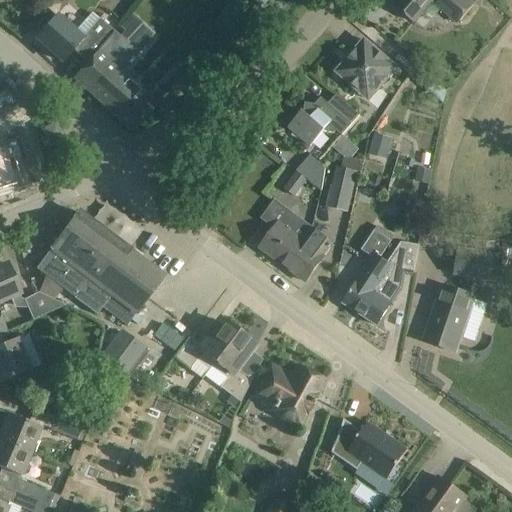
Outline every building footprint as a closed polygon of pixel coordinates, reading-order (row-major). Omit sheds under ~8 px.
[(250,0),(261,9),(267,0),(250,0)] [(457,26),(475,5),(468,0),(397,0),(393,5),(415,24),(433,2),(437,5),(435,7),(457,26)] [(57,20),(37,42),(50,53),(61,63),(63,64),(74,52),(88,65),(99,54),(116,69),(118,66),(120,68),(134,52),(132,51),(124,44),(119,40),(115,36),(98,20),(92,14),(79,28),(85,35),(80,41),(73,35),(57,20)] [(125,34),(119,40),(124,44),(141,25),(132,17),(120,29),(125,34)] [(367,99),(395,67),(363,39),(336,71),(367,99)] [(88,65),(75,81),(129,130),(132,133),(156,106),(116,69),(99,54),(88,65)] [(444,103),(447,90),(429,76),(422,85),(444,103)] [(292,138),(304,141),(310,146),(322,132),(334,134),(335,131),(341,137),(360,116),(336,96),(328,105),(321,98),(312,108),(305,108),(304,113),(303,112),(288,129),(293,134),(292,138)] [(54,126),(42,132),(51,147),(62,141),(54,126)] [(387,160),(393,138),(374,133),(367,155),(387,160)] [(359,151),(344,137),(333,148),(341,156),(352,158),(359,151)] [(8,146),(0,148),(0,191),(22,184),(16,165),(27,161),(20,138),(7,142),(8,146)] [(322,190),(325,169),(308,155),(295,171),(322,190)] [(336,166),(326,207),(348,212),(358,171),(361,172),(363,163),(343,158),(341,168),(336,166)] [(418,168),(415,182),(430,185),(432,170),(418,168)] [(294,197),(307,180),(296,172),(283,189),(294,197)] [(115,218),(120,201),(108,198),(104,215),(115,218)] [(290,210),(260,250),(283,267),(310,230),(309,229),(311,226),(290,210)] [(38,271),(78,301),(97,315),(102,309),(127,328),(137,316),(165,278),(142,261),(80,214),(38,271)] [(375,258),(344,305),(360,316),(367,304),(374,308),(380,298),(373,294),(383,278),(387,281),(390,276),(387,274),(391,267),(388,265),(379,259),(392,241),(374,229),(361,249),(375,258)] [(310,230),(283,267),(305,283),(324,258),(333,246),(310,230)] [(367,304),(360,316),(377,327),(401,290),(404,273),(414,275),(418,248),(401,245),(388,265),(391,267),(387,274),(390,276),(387,281),(383,278),(373,294),(380,298),(374,308),(367,304)] [(458,249),(453,277),(495,284),(496,282),(507,284),(509,269),(498,267),(500,256),(458,249)] [(21,300),(6,268),(0,270),(0,305),(11,301),(14,309),(27,309),(32,322),(66,307),(37,294),(24,301),(21,300)] [(424,342),(456,353),(474,300),(442,289),(424,342)] [(137,326),(142,320),(137,316),(132,322),(137,326)] [(189,340),(175,360),(191,372),(198,362),(210,371),(213,368),(213,369),(239,334),(238,333),(236,336),(217,322),(199,347),(189,340)] [(121,332),(101,358),(128,379),(148,353),(121,332)] [(213,369),(228,380),(221,389),(241,404),(252,382),(238,372),(257,347),(239,334),(213,369)] [(16,342),(0,348),(0,382),(1,384),(29,371),(16,342)] [(272,410),(270,414),(301,431),(326,384),(298,368),(292,379),(270,368),(253,400),(272,410)] [(85,419),(58,407),(54,418),(81,429),(85,419)] [(0,429),(3,431),(0,437),(0,441),(32,455),(42,430),(9,416),(8,419),(4,418),(0,427),(0,429)] [(49,429),(76,440),(81,429),(54,418),(49,429)] [(387,480),(407,451),(368,424),(361,434),(342,421),(332,454),(357,471),(363,464),(387,480)] [(0,470),(22,480),(32,455),(0,441),(0,470)] [(467,500),(438,479),(414,511),(467,511),(472,507),(465,502),(467,500)] [(54,496),(17,480),(12,492),(16,494),(49,508),(54,496)] [(47,511),(49,508),(16,494),(10,507),(23,511),(47,511)] [(271,495),(266,511),(296,511),(299,504),(298,503),(298,502),(274,494),(274,496),(271,495)] [(314,497),(303,494),(300,503),(311,507),(314,497)]
